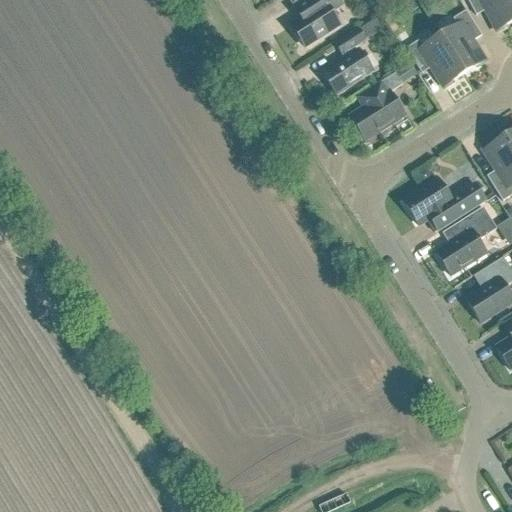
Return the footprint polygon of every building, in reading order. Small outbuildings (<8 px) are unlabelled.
[(301,44),(304,50),(338,29),(329,15),(340,8),(334,0),(309,0),(294,10),(301,21),(290,27),(294,33),(293,36),(298,44),(301,44)] [(465,0),(475,18),(485,12),(496,32),(511,23),(511,12),(505,0),(465,0)] [(463,76),(483,64),(470,44),(481,38),(465,13),(452,21),(457,28),(439,39),(463,76)] [(358,32),(335,47),(341,57),(364,42),(358,32)] [(443,89),(463,76),(439,39),(422,50),(417,43),(405,51),(421,76),(431,69),(443,89)] [(358,52),(321,76),(335,98),(372,74),(358,52)] [(409,66),(394,76),(401,86),(416,76),(409,66)] [(348,119),(364,144),(404,119),(389,95),(402,87),(401,86),(394,76),(355,100),(362,110),(348,119)] [(511,134),(503,140),(511,154),(511,134)] [(511,154),(503,140),(483,153),(496,172),(486,179),(501,204),(511,196),(511,154)] [(425,171),(416,177),(422,187),(428,183),(429,177),(425,171)] [(417,228),(440,213),(448,226),(484,203),(473,187),(449,202),(437,182),(402,204),(417,228)] [(451,245),(435,255),(450,279),(485,256),(477,243),(496,231),(482,210),(444,234),(451,245)] [(511,275),(502,260),(478,275),(487,288),(465,302),(480,326),(511,305),(511,302),(504,289),(511,284),(511,275)] [(510,340),(494,349),(509,373),(511,371),(511,321),(502,328),(510,340)]
